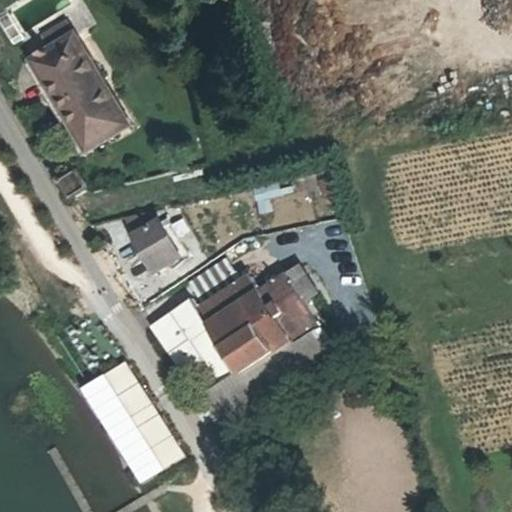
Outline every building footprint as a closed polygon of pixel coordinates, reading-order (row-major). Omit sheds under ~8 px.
[(37,65),(62,53),(58,43),(32,53),(37,65)] [(27,69),(45,107),(55,102),(60,114),(98,97),(76,47),(62,53),(37,65),(27,69)] [(55,102),(45,107),(72,167),(119,145),(98,97),(60,114),(55,102)] [(73,196),(94,188),(88,171),(66,179),(73,196)] [(140,223),(121,234),(145,281),(164,268),(140,223)] [(259,299),(256,288),(250,274),(207,291),(215,313),(259,299)] [(350,277),(335,283),(341,299),(355,293),(350,277)] [(215,313),(215,316),(220,328),(239,384),(241,390),(295,372),(297,380),(332,367),(309,301),(275,312),(265,286),(256,288),(259,299),(215,313)] [(89,388),(151,486),(196,458),(133,360),(89,388)] [(338,384),(332,367),(297,380),(295,372),(241,390),(239,384),(221,390),(229,412),(238,409),(239,412),(272,400),(273,403),(306,392),(307,394),(338,384)]
